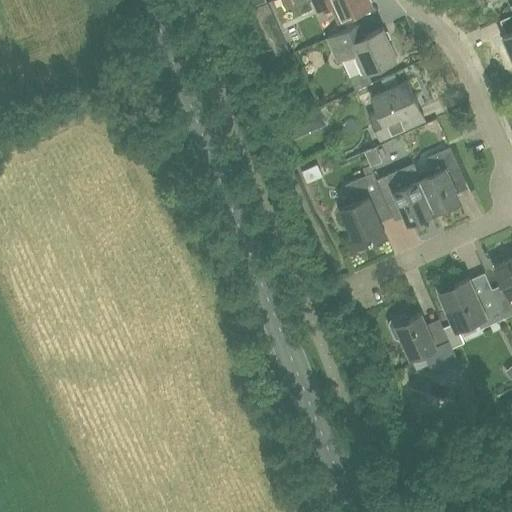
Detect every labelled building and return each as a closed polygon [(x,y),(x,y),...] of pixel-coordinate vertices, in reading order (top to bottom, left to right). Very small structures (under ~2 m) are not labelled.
[(296,0),(299,4),(307,0),(314,0),(318,7),(333,1),(340,16),(372,2),(371,0),(296,0)] [(359,22),(328,36),(338,59),(357,50),(366,69),(396,56),(383,26),(365,35),(359,22)] [(355,89),(371,82),(366,69),(350,76),(355,89)] [(385,89),(399,83),(394,73),(381,79),(385,89)] [(381,137),(406,126),(424,118),(407,79),(373,95),(380,110),(370,114),(381,137)] [(292,137),(303,132),(296,116),(285,121),(292,137)] [(414,161),(413,162),(434,208),(460,197),(449,172),(460,167),(450,145),(427,156),(434,171),(421,177),(414,161)] [(434,208),(413,162),(377,178),(385,198),(387,200),(398,195),(408,219),(434,208)] [(374,171),(347,183),(354,200),(342,206),(358,242),(385,230),(373,203),(385,198),(377,178),(374,171)] [(511,257),(497,265),(510,294),(511,292),(511,257)] [(464,342),(456,324),(470,318),(471,320),(476,317),(481,327),(505,315),(492,286),(477,293),(469,277),(455,283),(456,286),(442,292),(455,321),(444,325),(453,346),(464,342)] [(422,312),(410,317),(408,314),(404,313),(391,318),(389,322),(396,337),(400,339),(402,337),(411,356),(425,349),(434,371),(459,360),(453,346),(444,325),(430,331),(422,312)]
